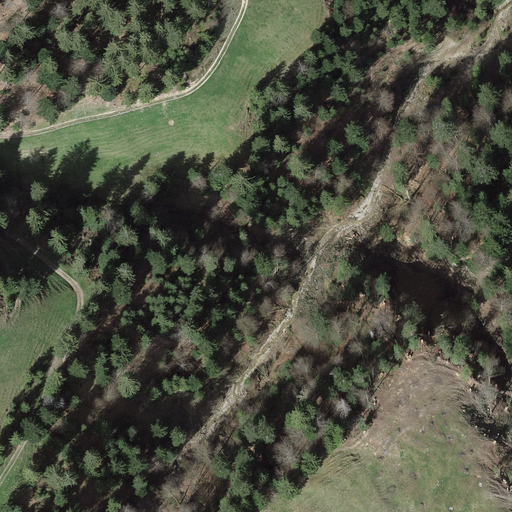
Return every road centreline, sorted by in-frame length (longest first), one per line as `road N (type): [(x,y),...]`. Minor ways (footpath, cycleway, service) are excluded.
road 1 (track): [(0,226),(66,275),(81,300),(0,486)]
road 2 (track): [(244,0),(217,59),(181,93),(0,136)]
